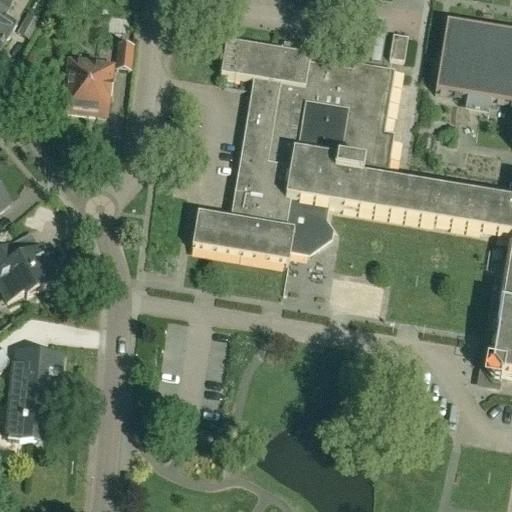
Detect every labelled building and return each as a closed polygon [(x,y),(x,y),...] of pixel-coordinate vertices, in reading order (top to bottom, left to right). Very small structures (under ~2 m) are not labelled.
[(16,2),(13,0),(3,0),(0,5),(0,50),(11,33),(16,26),(4,19),(16,2)] [(47,0),(48,8),(76,9),(75,0),(47,0)] [(27,18),(18,36),(29,41),(38,24),(27,18)] [(310,60),(226,46),(220,79),(253,84),(230,225),(197,220),(192,253),(288,269),(290,255),(308,258),(317,251),(319,239),(332,241),(333,235),(326,226),(329,211),(511,241),(511,243),(491,372),(499,382),(511,384),(511,511),(511,39),(446,28),(435,96),(511,108),(511,206),(385,186),(393,138),(384,136),(395,74),(355,67),(354,74),(309,67),(310,60)] [(408,41),(393,38),(389,63),(404,65),(408,41)] [(132,49),(133,42),(121,40),(119,48),(118,48),(116,73),(130,74),(132,50),(132,49)] [(69,66),(63,117),(105,122),(112,71),(69,66)] [(0,215),(10,207),(5,201),(5,197),(4,194),(2,190),(0,188),(0,215)] [(31,238),(0,253),(0,285),(1,285),(11,304),(25,297),(26,301),(50,289),(52,292),(63,286),(53,266),(50,268),(41,250),(38,252),(31,238)] [(375,313),(376,264),(345,264),(344,313),(375,313)] [(394,320),(426,327),(437,278),(405,271),(394,320)] [(57,399),(61,361),(24,358),(21,383),(14,382),(10,422),(14,423),(12,443),(40,446),(44,398),(57,399)]
